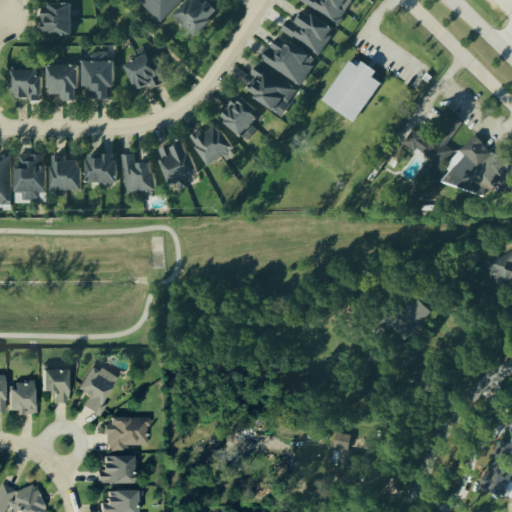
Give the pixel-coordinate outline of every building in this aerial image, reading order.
[(160,24),(183,0),(140,0),(138,3),(160,24)] [(194,38),(219,14),(208,3),(203,8),(195,0),(191,0),(174,17),(194,38)] [(353,0),(305,0),(303,4),(340,24),(353,0)] [(72,35),(71,5),(41,6),(42,36),(72,35)] [(318,58),(335,31),(303,10),(293,25),(288,22),(281,33),(292,39),(289,43),(299,50),(301,47),(318,58)] [(261,62),(300,87),(316,62),(278,37),(261,62)] [(89,54),(89,63),(83,63),(84,101),(114,101),(113,62),(106,62),(106,54),(89,54)] [(134,92),(149,87),(150,90),(160,87),(150,57),(126,64),(134,92)] [(322,102),(355,124),(381,85),(373,79),(377,73),(362,63),(358,68),(349,62),(322,102)] [(77,66),(48,67),(48,96),(62,96),(62,103),(77,103),(77,66)] [(299,90),(258,66),(250,78),(254,80),(245,95),(283,117),(299,90)] [(13,101),(33,100),(33,97),(43,96),(42,70),(12,71),(13,101)] [(242,140),(261,118),(240,100),(221,122),(242,140)] [(190,137),(207,167),(234,151),(219,126),(207,133),(205,128),(190,137)] [(436,144),(416,132),(407,147),(420,156),(416,161),(424,166),(428,159),(436,164),(453,137),(444,132),(436,144)] [(511,168),(473,138),(461,153),(466,157),(447,181),(465,196),(474,185),(488,197),(511,168)] [(169,189),(176,186),(178,193),(187,190),(184,180),(196,176),(185,143),(157,152),(169,189)] [(15,195),(21,195),(22,203),(39,203),(39,195),(46,195),(45,156),(18,156),(19,167),(14,167),(15,195)] [(86,185),(117,185),(117,156),(105,156),(105,159),(86,158),(86,185)] [(152,163),(136,165),(134,156),(121,157),(127,199),(157,195),(152,163)] [(51,193),(81,192),(81,163),(67,163),(67,158),(51,158),(51,193)] [(0,206),(11,206),(10,185),(0,185),(0,206)] [(511,285),(511,254),(487,261),(494,290),(511,285)] [(81,408),(99,419),(106,406),(102,404),(117,378),(93,364),(76,392),(87,398),(81,408)] [(66,371),(49,371),(49,367),(41,367),(41,395),(52,395),(53,406),(67,405),(66,371)] [(7,391),(7,415),(33,416),(34,384),(14,383),(13,392),(7,391)] [(147,447),(146,419),(109,419),(109,427),(105,427),(105,453),(121,453),(121,447),(147,447)] [(482,492),(504,499),(511,474),(511,427),(511,428),(506,446),(498,443),(482,492)] [(335,451),(349,453),(351,437),(337,435),(335,451)] [(132,485),(132,458),(103,458),(103,471),(96,471),(96,486),(132,485)] [(0,511),(3,511),(8,504),(10,511),(43,511),(34,486),(14,492),(0,486),(0,511)] [(136,511),(136,493),(106,493),(106,504),(100,504),(100,511),(136,511)]
